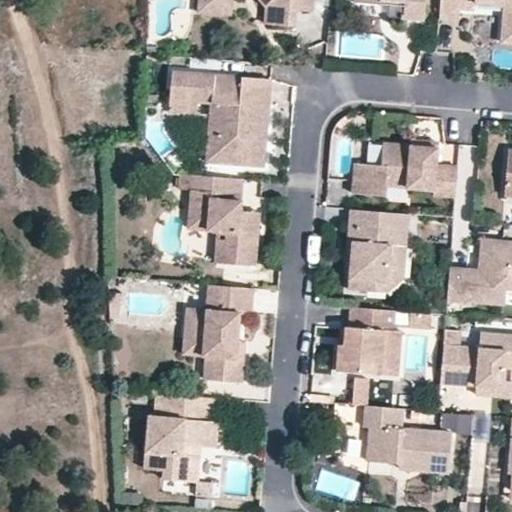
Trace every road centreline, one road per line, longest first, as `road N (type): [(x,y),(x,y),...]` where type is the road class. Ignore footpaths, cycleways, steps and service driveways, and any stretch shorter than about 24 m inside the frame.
road 1 (residential): [(511,105),(362,94),(325,103),(312,134),(285,483),(291,511)]
road 2 (track): [(11,0),(70,213),(68,269),(100,462),(100,511)]
